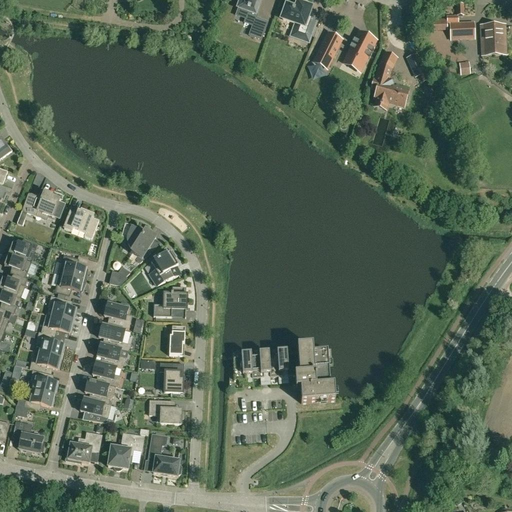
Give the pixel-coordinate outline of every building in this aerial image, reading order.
[(240,10),(248,13),(244,24),(253,27),(249,37),(261,41),(267,23),(256,19),(257,16),(255,15),(260,0),(243,0),(243,1),(241,0),(238,9),(240,10)] [(297,3),(297,5),(295,9),(286,6),(281,20),(295,25),(293,31),(311,37),(318,16),(310,13),(311,8),(297,3)] [(446,20),(429,21),(430,32),(447,30),(446,20)] [(451,41),(475,40),(474,24),(450,25),(451,41)] [(481,27),(482,56),(506,55),(505,27),(481,27)] [(350,50),(345,60),(363,69),(368,59),(369,59),(369,58),(368,58),(369,56),(370,57),(371,56),(370,55),(371,53),(372,54),(372,53),(371,53),(372,51),(373,51),(373,50),(372,50),(376,42),(359,33),(355,41),(354,41),(353,41),(354,42),(353,44),(352,43),(352,44),(353,44),(352,46),(351,46),(351,47),(352,47),(351,49),(350,48),(349,49),(350,50)] [(338,49),(323,42),(313,63),(327,70),(338,49)] [(417,55),(408,59),(416,78),(425,74),(417,55)] [(376,100),(375,105),(379,106),(382,107),(387,108),(388,104),(389,101),(398,103),(398,100),(398,101),(399,99),(406,101),(409,92),(391,87),(388,82),(392,70),(380,64),(379,66),(375,81),(374,80),(371,90),(376,92),(374,100),(376,100)] [(469,72),(468,64),(459,65),(460,74),(469,72)] [(0,161),(12,153),(7,146),(5,147),(2,142),(0,143),(0,161)] [(29,197),(28,196),(22,213),(36,218),(38,213),(53,218),(59,220),(65,206),(58,204),(59,203),(58,203),(58,201),(60,202),(61,201),(44,195),(41,202),(29,197)] [(80,215),(78,214),(75,221),(69,218),(64,230),(71,233),(72,230),(85,235),(84,238),(91,241),(99,222),(92,219),(93,217),(81,212),(80,215)] [(23,228),(25,222),(19,220),(17,226),(23,228)] [(134,228),(124,225),(121,239),(127,241),(127,243),(128,246),(129,249),(131,251),(133,253),(132,255),(138,259),(136,262),(140,264),(140,265),(151,253),(148,251),(156,239),(145,233),(144,235),(134,230),(134,228)] [(13,244),(12,246),(11,245),(6,254),(6,255),(31,265),(38,247),(24,242),(21,247),(13,244)] [(150,277),(151,279),(157,288),(179,277),(175,269),(178,267),(174,260),(176,259),(172,252),(169,254),(166,251),(159,257),(161,259),(151,265),(156,273),(150,277)] [(3,266),(4,266),(4,268),(12,271),(11,276),(10,276),(27,283),(27,282),(24,281),(31,265),(6,255),(6,256),(3,266)] [(86,270),(77,268),(78,262),(64,258),(59,276),(85,283),(86,282),(85,282),(87,272),(86,272),(86,270)] [(110,285),(119,288),(127,280),(125,279),(130,275),(122,270),(118,275),(112,274),(110,285)] [(2,280),(2,281),(1,281),(0,282),(0,292),(20,300),(27,283),(10,276),(10,277),(13,278),(11,283),(2,280)] [(69,298),(71,292),(80,294),(80,293),(81,293),(85,284),(85,283),(59,276),(55,294),(69,298)] [(153,318),(171,319),(172,311),(186,311),(186,296),(184,296),(184,289),(172,289),(172,294),(171,294),(171,295),(164,295),(163,307),(154,307),(153,318)] [(0,305),(2,306),(0,312),(0,311),(14,317),(16,311),(12,309),(16,299),(20,300),(0,292),(0,305)] [(52,318),(73,323),(74,319),(75,319),(77,313),(75,312),(76,311),(63,308),(64,302),(51,298),(48,310),(54,311),(52,318)] [(125,323),(128,311),(107,305),(106,310),(105,310),(103,316),(105,317),(104,318),(117,321),(116,327),(129,331),(130,324),(125,323)] [(0,331),(4,333),(8,325),(13,327),(16,318),(14,317),(0,311),(0,331)] [(42,335),(52,338),(55,339),(56,332),(70,336),(70,334),(71,335),(73,328),(71,328),(73,323),(52,318),(46,317),(45,324),(42,335)] [(121,351),(121,352),(128,354),(130,346),(122,344),(125,332),(102,327),(101,331),(99,331),(98,337),(99,338),(99,339),(112,343),(111,348),(110,349),(121,351)] [(170,338),(169,357),(182,358),(183,346),(184,346),(185,329),(172,328),(172,338),(170,338)] [(52,338),(42,335),(39,334),(36,346),(41,347),(40,354),(60,359),(61,355),(63,355),(65,349),(63,349),(63,347),(50,344),(52,338)] [(110,349),(111,348),(100,346),(99,350),(98,350),(96,357),(98,357),(97,358),(110,362),(109,368),(116,370),(121,371),(124,359),(119,358),(121,352),(121,351),(110,349)] [(335,402),(334,387),(330,387),(327,353),(313,354),(312,347),(297,348),(297,355),(287,356),(288,373),(287,373),(288,378),(295,378),(296,391),(300,391),(301,405),(335,402)] [(287,356),(287,352),(277,353),(277,357),(269,358),(270,375),(269,375),(270,379),(282,378),(281,374),(287,373),(288,373),(287,356)] [(269,358),(269,353),(259,354),(259,358),(251,359),(252,376),(252,380),(264,380),(263,375),(269,375),(270,375),(269,358)] [(59,364),(60,359),(40,354),(38,361),(32,360),(29,371),(33,372),(43,375),(44,368),(57,372),(58,370),(59,371),(61,364),(59,364)] [(251,359),(251,354),(241,355),(241,360),(232,360),(234,381),(234,382),(246,381),(246,376),(252,376),(251,359)] [(109,368),(96,364),(95,369),(93,369),(91,375),(93,375),(93,377),(106,380),(104,386),(116,389),(117,390),(120,378),(115,377),(116,370),(109,368)] [(165,374),(164,394),(182,395),(183,380),(180,380),(180,374),(172,374),(173,365),(160,365),(159,374),(165,374)] [(46,375),(43,375),(33,372),(30,383),(29,383),(27,390),(33,392),(54,397),(55,393),(57,393),(58,387),(57,386),(57,385),(44,382),(46,375)] [(104,386),(88,382),(87,387),(86,386),(84,393),(85,393),(85,395),(98,398),(97,404),(109,407),(110,401),(113,399),(116,389),(104,386)] [(53,401),(54,397),(33,392),(30,404),(26,403),(24,409),(36,412),(38,406),(51,409),(51,408),(53,408),(55,402),(53,401)] [(109,407),(97,404),(84,400),(82,405),(81,405),(79,411),(81,412),(80,413),(94,416),(92,423),(106,426),(111,407),(109,407)] [(161,418),(160,426),(181,426),(181,420),(183,421),(184,414),(181,413),(182,411),(169,411),(170,403),(150,402),(149,417),(161,418)] [(25,423),(28,413),(15,410),(13,421),(25,423)] [(9,425),(2,423),(1,427),(0,426),(0,438),(6,440),(9,425)] [(18,451),(40,456),(40,454),(42,454),(43,448),(42,448),(43,440),(22,436),(24,426),(16,424),(13,440),(20,441),(18,451)] [(84,448),(70,445),(69,453),(67,452),(65,463),(74,464),(75,462),(89,465),(91,454),(98,455),(102,437),(87,435),(84,448)] [(108,468),(113,469),(114,470),(114,471),(115,472),(116,472),(116,473),(117,473),(118,473),(119,473),(120,473),(120,472),(121,472),(122,471),(128,471),(130,458),(132,459),(133,452),(142,453),(144,439),(123,436),(121,450),(111,449),(108,468)] [(153,475),(177,478),(177,476),(179,477),(180,476),(181,469),(180,467),(179,467),(179,463),(160,459),(162,447),(166,448),(167,439),(152,437),(148,463),(155,464),(153,475)] [(460,498),(454,502),(457,506),(463,503),(460,498)]
